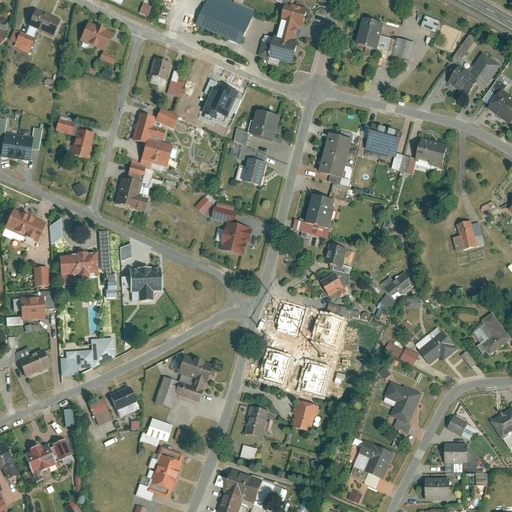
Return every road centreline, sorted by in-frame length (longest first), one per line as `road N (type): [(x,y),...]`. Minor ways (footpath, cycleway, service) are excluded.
road 1 (residential): [(0,425),(131,366),(234,304)]
road 2 (residential): [(312,93),(255,310)]
road 3 (residential): [(255,310),(190,511)]
road 4 (residential): [(312,93),(420,116),(511,152)]
road 5 (residential): [(144,30),(89,215)]
road 6 (residential): [(511,381),(462,390),(441,406),(391,511)]
road 7 (residential): [(144,30),(279,90),(312,93)]
road 8 (residential): [(89,215),(209,267),(230,285),(234,304)]
